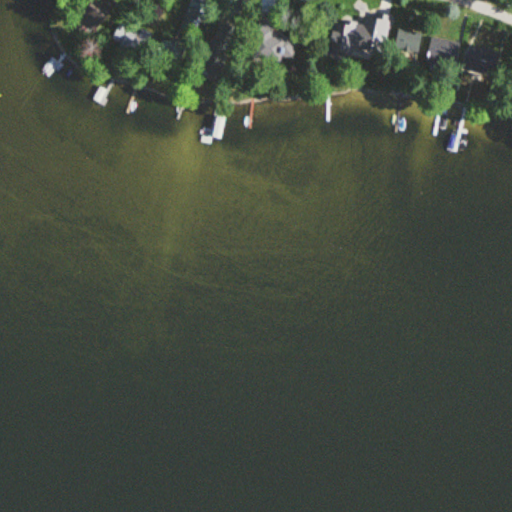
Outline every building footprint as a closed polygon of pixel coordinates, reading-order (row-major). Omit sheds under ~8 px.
[(90,0),(77,17),(94,30),(108,13),(91,0),(90,0)] [(205,23),(210,4),(196,0),(193,0),(188,18),(205,23)] [(387,16),(363,14),(363,25),(330,22),(328,53),(352,55),(352,49),(385,51),(387,16)] [(238,29),(219,22),(201,71),(221,78),(238,29)] [(120,46),(141,57),(152,35),(140,28),(137,33),(119,24),(112,39),(121,44),(120,46)] [(277,33),(251,34),(252,56),(278,55),(277,33)] [(426,61),(455,66),(459,42),(430,37),(426,61)] [(311,45),(285,40),(281,62),(307,67),(311,45)] [(498,53),(471,44),(463,66),(491,75),(498,53)]
